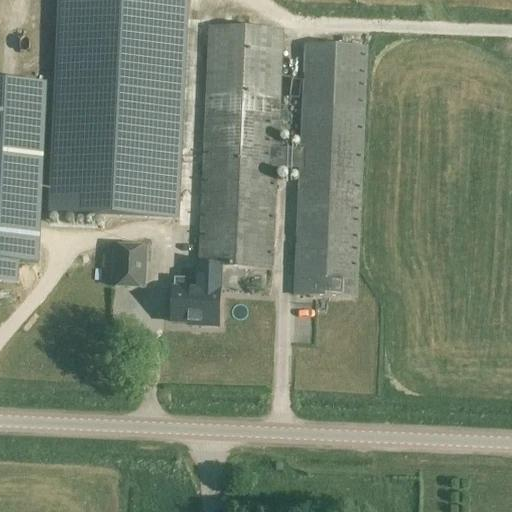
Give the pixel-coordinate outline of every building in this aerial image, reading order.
[(58,0),(49,216),(178,221),(188,0),(58,0)] [(220,268),(220,269),(272,271),(276,168),(300,169),(295,296),(356,299),(364,111),(367,49),(306,46),(301,150),(277,149),(280,84),(283,31),(209,28),(205,80),(197,267),(220,268)] [(0,281),(16,283),(17,263),(37,264),(45,84),(0,81),(0,281)] [(145,249),(115,247),(113,288),(144,290),(145,249)] [(197,267),(197,281),(175,280),(175,291),(174,291),(172,323),(200,324),(200,327),(218,328),(220,293),(218,293),(219,269),(220,269),(220,268),(197,267)]
